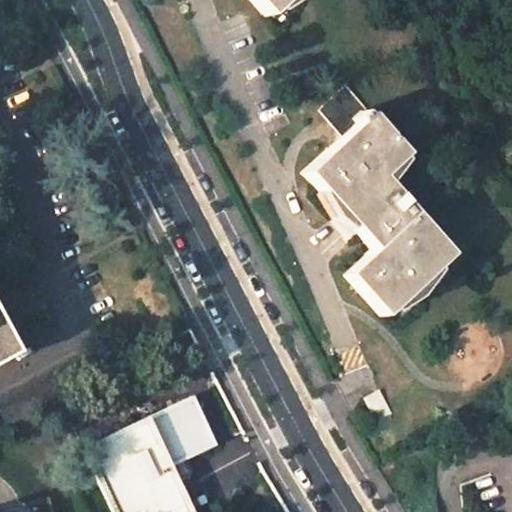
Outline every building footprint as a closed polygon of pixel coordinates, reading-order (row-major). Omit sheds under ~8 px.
[(249,0),(265,17),(282,0),(249,0)] [(367,114),(343,87),(317,111),(341,137),(367,114)] [(404,154),(367,114),(341,137),(301,173),(337,213),(356,234),(370,250),(342,275),(380,317),(449,254),(379,176),(404,154)] [(0,359),(13,352),(0,328),(0,359)] [(0,396),(0,429),(38,409),(117,366),(104,341),(0,396)] [(390,413),(379,391),(364,399),(376,421),(390,413)] [(214,445),(191,401),(81,449),(111,511),(187,511),(166,465),(214,445)] [(471,430),(464,410),(443,418),(451,438),(471,430)]
